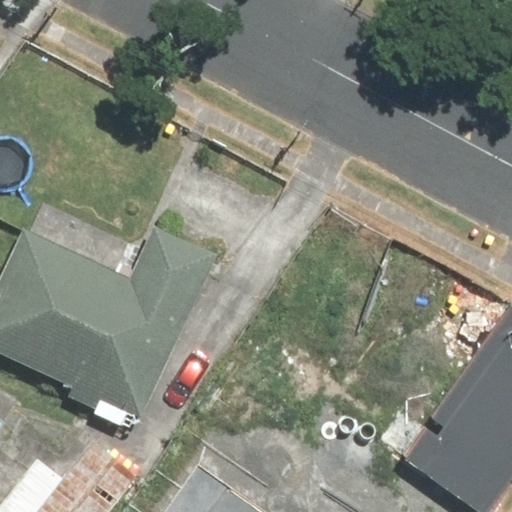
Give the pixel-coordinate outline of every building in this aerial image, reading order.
[(135,274),(27,226),(0,287),(0,351),(77,386),(73,394),(149,428),(229,250),(160,219),(135,274)] [(511,309),(434,422),(402,400),(380,432),(494,511),(502,511),(511,499),(511,309)] [(301,408),(243,363),(196,425),(253,470),(301,408)] [(0,431),(12,414),(0,405),(0,431)] [(399,511),(417,487),(352,442),(332,471),(391,511),(399,511)] [(312,511),(253,470),(246,464),(212,511),(312,511)]
